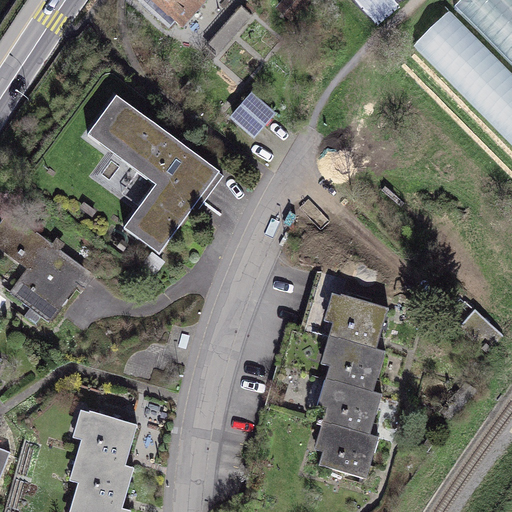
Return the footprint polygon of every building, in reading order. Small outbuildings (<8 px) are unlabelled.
[(209,0),(150,0),(183,29),(209,0)] [(311,0),(283,0),(275,9),(291,23),(312,1),(311,0)] [(511,131),(511,103),(467,55),(453,68),(511,131)] [(277,115),(253,93),(229,120),(253,141),(277,115)] [(220,174),(116,98),(87,137),(155,187),(123,230),(159,257),(220,174)] [(51,247),(11,215),(0,228),(0,287),(30,311),(24,318),(34,326),(41,318),(48,324),(77,287),(84,292),(93,280),(58,253),(64,245),(57,240),(51,247)] [(379,308),(332,295),(325,319),(332,321),(319,362),(330,365),(318,404),(326,406),(314,448),(322,450),(318,464),(371,480),(382,441),(368,437),(380,396),(368,392),(379,353),(367,350),(379,308)] [(488,357),(505,337),(475,311),(458,330),(488,357)] [(0,368),(2,364),(0,363),(0,484),(14,448),(0,443),(0,368)] [(134,429),(82,413),(75,437),(84,439),(71,482),(79,485),(70,511),(131,511),(133,509),(122,506),(134,466),(124,463),(134,429)]
